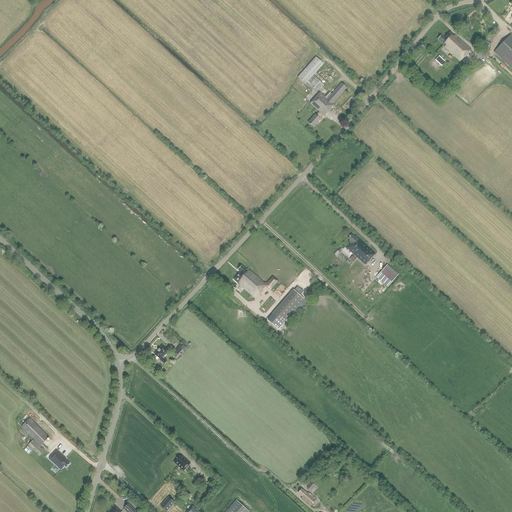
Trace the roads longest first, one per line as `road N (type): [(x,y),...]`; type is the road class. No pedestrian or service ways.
road 1 (tertiary): [(116,362),(140,350),(338,137),(438,14),(471,0)]
road 2 (track): [(132,356),(289,490)]
road 3 (tertiary): [(116,362),(96,328),(0,239)]
road 4 (tertiary): [(86,511),(119,396),(116,362)]
road 5 (track): [(261,220),(363,317)]
road 6 (track): [(99,467),(0,379)]
